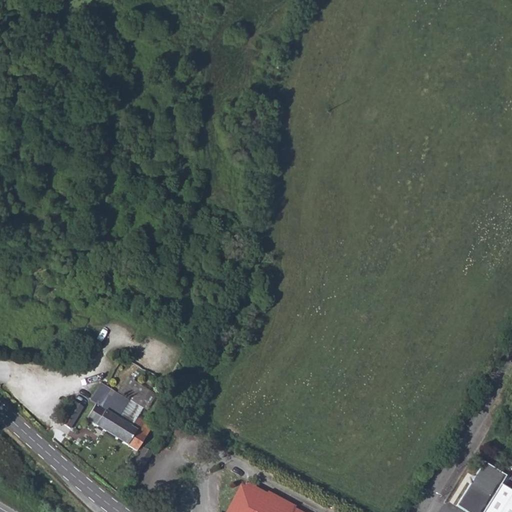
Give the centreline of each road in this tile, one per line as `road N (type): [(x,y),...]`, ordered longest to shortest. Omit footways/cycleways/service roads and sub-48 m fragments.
road 1 (unknown): [(0,368),(91,375),(116,333),(171,363)]
road 2 (tertiary): [(0,411),(118,511)]
